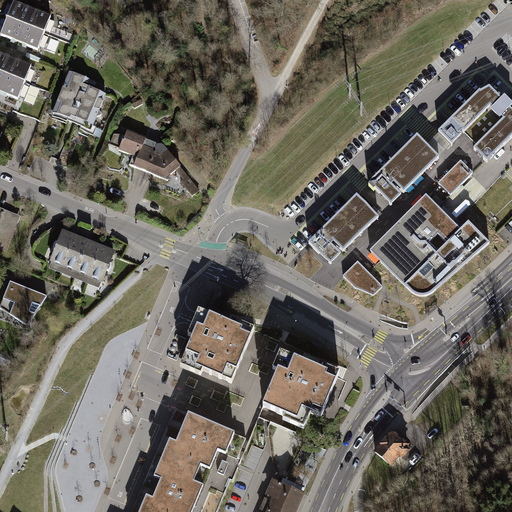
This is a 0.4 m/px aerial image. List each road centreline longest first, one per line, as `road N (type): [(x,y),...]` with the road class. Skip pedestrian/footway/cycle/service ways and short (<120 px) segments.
road 1 (residential): [(193,257),(144,379),(164,387),(113,511)]
road 2 (tertiary): [(193,257),(282,294),(414,374)]
road 3 (tertiary): [(0,178),(193,257)]
road 4 (secondary): [(511,278),(414,374)]
